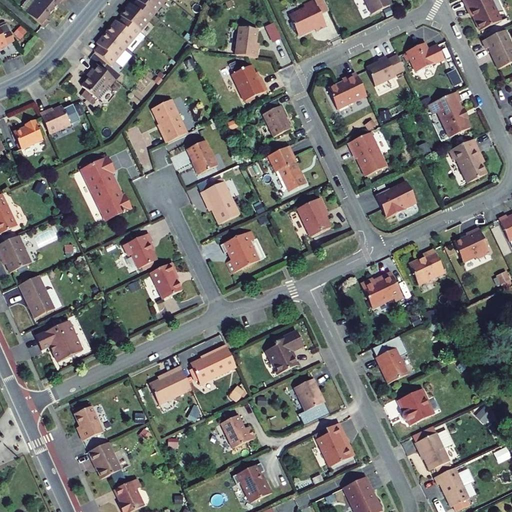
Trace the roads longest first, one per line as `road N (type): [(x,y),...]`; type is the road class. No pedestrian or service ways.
road 1 (residential): [(375,250),(299,76),(440,3)]
road 2 (residential): [(409,511),(307,284)]
road 3 (residential): [(23,408),(224,313)]
road 4 (residential): [(440,3),(511,156)]
road 5 (residential): [(511,175),(501,189),(375,250)]
road 6 (residential): [(224,313),(161,190)]
road 7 (residential): [(0,91),(51,59),(100,0)]
